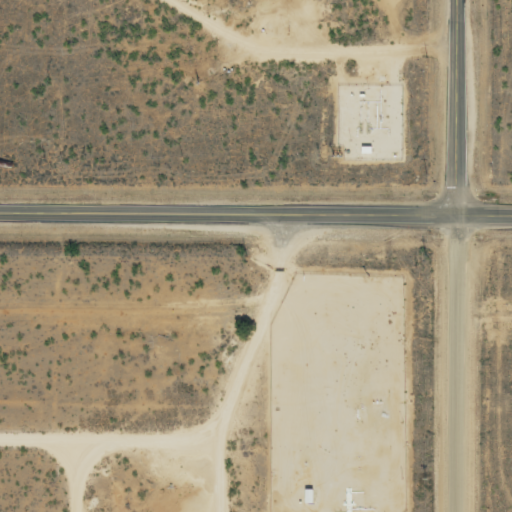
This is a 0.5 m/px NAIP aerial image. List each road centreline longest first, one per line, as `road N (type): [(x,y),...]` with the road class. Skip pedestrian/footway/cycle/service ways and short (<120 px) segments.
road 1 (secondary): [(511,216),(0,210)]
road 2 (track): [(235,511),(239,428),(272,270),(273,212)]
road 3 (residential): [(459,511),(461,217)]
road 4 (track): [(239,428),(0,426)]
road 5 (tertiary): [(461,217),(462,0)]
